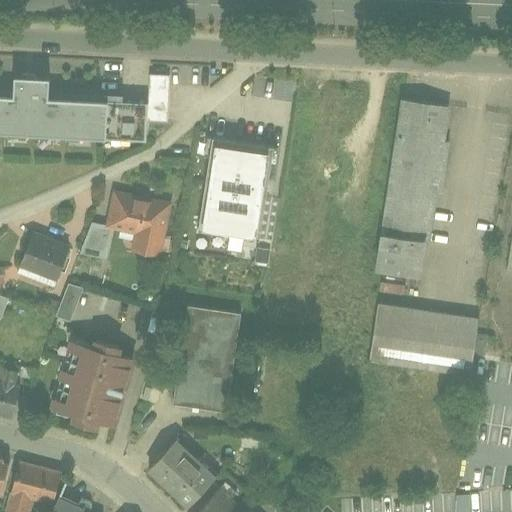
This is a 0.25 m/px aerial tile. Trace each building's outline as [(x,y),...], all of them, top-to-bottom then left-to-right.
[(0,94),(0,131),(148,139),(150,105),(48,100),(49,78),(16,76),(15,95),(0,94)] [(255,78),(253,97),(288,101),(290,82),(255,78)] [(447,102),(402,95),(378,268),(422,274),(447,102)] [(271,151),(214,144),(203,231),(260,238),(271,151)] [(109,182),(101,218),(127,223),(123,241),(153,247),(164,194),(109,182)] [(24,225),(11,260),(48,273),(61,239),(24,225)] [(73,319),(81,285),(66,282),(58,315),(73,319)] [(0,293),(0,315),(3,317),(9,296),(0,293)] [(368,297),(360,352),(462,368),(470,312),(368,297)] [(193,304),(176,401),(231,410),(247,314),(193,304)] [(65,332),(45,402),(108,420),(129,350),(65,332)] [(476,333),(474,354),(485,355),(487,334),(476,333)] [(0,364),(0,410),(14,414),(25,370),(0,364)] [(167,432),(137,463),(182,506),(208,480),(212,476),(167,432)] [(55,465),(13,454),(0,504),(0,509),(10,511),(20,511),(26,491),(47,497),(55,465)] [(238,511),(240,510),(208,480),(182,506),(177,511),(238,511)] [(72,496),(58,488),(45,511),(96,511),(99,508),(84,501),(88,494),(76,488),(72,496)] [(463,511),(470,511),(469,494),(455,494),(456,511),(463,511)]
